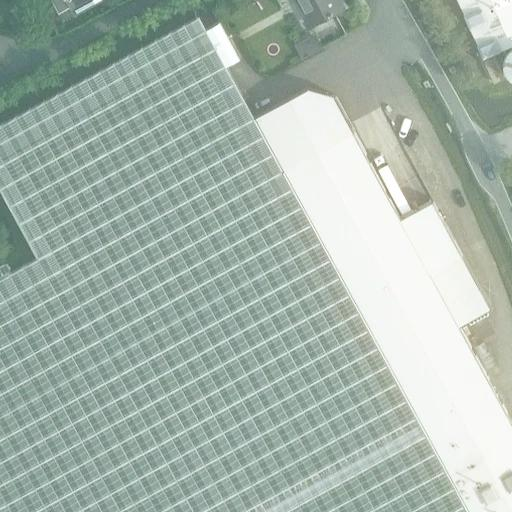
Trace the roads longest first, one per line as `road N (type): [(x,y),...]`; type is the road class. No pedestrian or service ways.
road 1 (unclassified): [(511,229),(393,0)]
road 2 (unclassified): [(0,51),(45,58),(148,0)]
